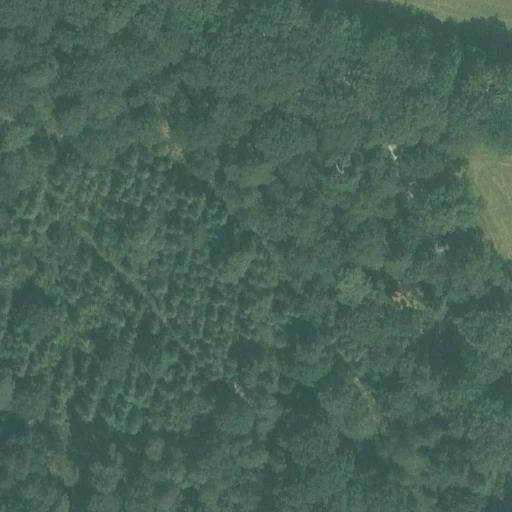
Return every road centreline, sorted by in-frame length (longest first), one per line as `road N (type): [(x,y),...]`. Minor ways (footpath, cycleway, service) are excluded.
road 1 (unclassified): [(336,55),(382,118),(511,446)]
road 2 (track): [(511,96),(336,55),(156,0)]
